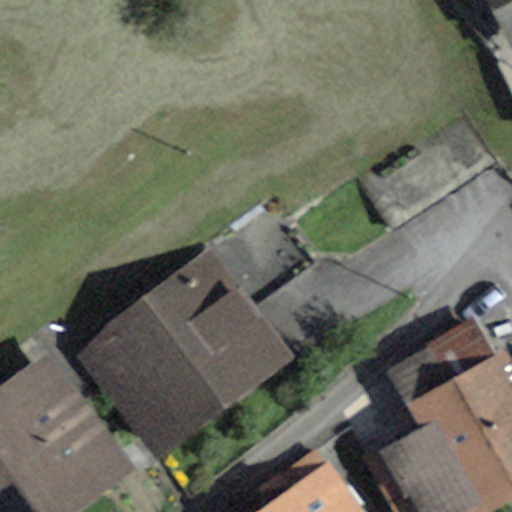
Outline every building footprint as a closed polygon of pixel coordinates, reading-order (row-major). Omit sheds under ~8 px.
[(511,55),(498,62),(511,88),(511,55)] [(463,111),(358,180),(391,230),(496,161),(463,111)] [(264,200),(208,242),(219,258),(86,356),(153,444),(279,352),(244,305),(307,258),(264,200)] [(459,330),(429,347),(471,418),(438,438),(473,504),(511,483),(511,388),(476,328),(459,330)] [(438,438),(471,418),(429,347),(395,368),(430,429),(370,463),(397,511),(459,511),(473,504),(438,438)] [(43,379),(0,410),(0,511),(36,511),(105,462),(43,379)] [(356,511),(313,452),(229,511),(356,511)]
